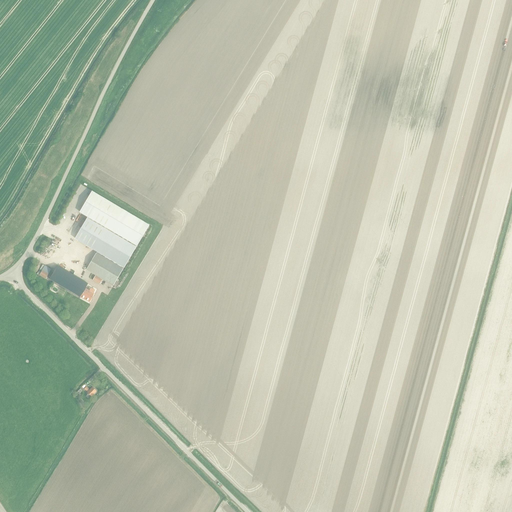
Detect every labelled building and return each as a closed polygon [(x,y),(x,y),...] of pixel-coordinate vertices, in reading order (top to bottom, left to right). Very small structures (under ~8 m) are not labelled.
[(76,239),(124,267),(148,224),(92,192),(80,212),(89,217),(76,239)] [(87,270),(113,285),(123,268),(97,253),(87,270)] [(89,287),(88,290),(85,288),(87,283),(57,265),(49,279),(79,297),(89,302),(93,293),(94,290),(90,288),(90,287),(89,287)] [(39,275),(45,279),(51,269),(44,266),(39,275)] [(93,387),(90,390),(87,386),(84,389),(88,392),(87,392),(91,396),(97,391),(93,387)]
